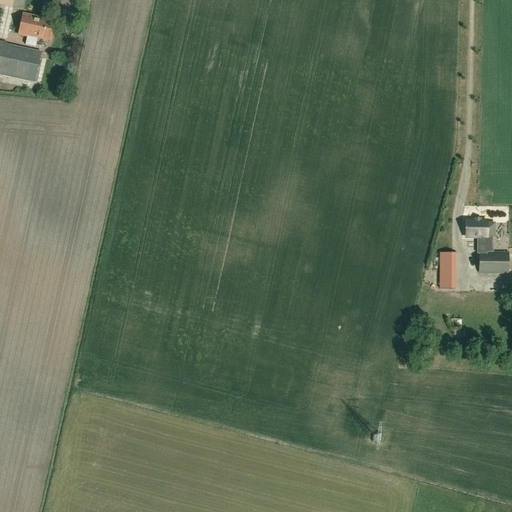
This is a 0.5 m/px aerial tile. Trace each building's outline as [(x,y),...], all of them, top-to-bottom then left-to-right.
[(18,35),(27,37),(25,45),(35,47),(37,39),(38,37),(50,40),(54,21),(42,19),(43,18),(23,14),(18,35)] [(0,74),(28,81),(34,82),(41,52),(6,44),(7,43),(0,41),(0,74)] [(487,237),(487,221),(465,221),(465,222),(464,222),(463,223),(463,229),(464,230),(465,230),(466,237),(477,237),(477,252),(479,252),(478,273),(509,274),(509,253),(487,252),(487,237)] [(455,289),(456,253),(439,253),(439,289),(455,289)] [(503,290),(482,291),(482,305),(503,305),(503,290)]
